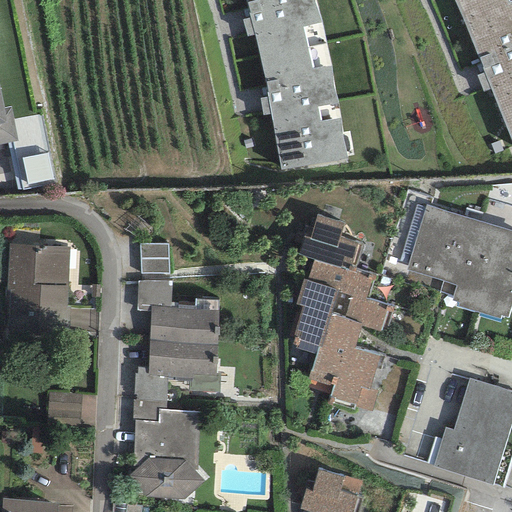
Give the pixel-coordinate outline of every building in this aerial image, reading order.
[(315,0),(244,0),(249,18),(242,20),(246,37),(254,34),(264,77),(268,98),(260,99),(262,116),(270,114),(280,170),(346,159),(340,119),(331,68),(321,23),(315,0)] [(511,0),(453,0),(461,15),(483,73),(476,75),(482,92),(490,89),(511,145),(511,0)] [(0,91),(0,144),(17,141),(10,107),(4,108),(0,91)] [(47,154),(22,159),(27,185),(52,180),(47,154)] [(410,255),(425,208),(416,205),(401,252),(410,255)] [(406,270),(455,285),(451,301),(457,302),(455,306),(500,319),(501,315),(508,317),(511,303),(511,230),(425,205),(425,208),(410,255),(406,270)] [(343,224),(316,215),(309,237),(303,236),(298,254),(314,259),(307,281),(302,279),(294,304),(302,306),(293,336),(319,344),(308,379),(333,386),(330,397),(371,410),(376,392),(369,390),(380,354),(355,346),(361,326),(379,332),(388,304),(365,297),(373,274),(355,268),(362,245),(338,237),(343,224)] [(66,307),(69,247),(8,244),(4,326),(69,329),(69,307),(66,307)] [(168,244),(139,244),(139,274),(168,274),(168,244)] [(171,282),(137,281),(136,311),(150,311),(150,306),(170,307),(171,282)] [(149,341),(217,345),(218,311),(177,309),(177,307),(170,307),(150,306),(150,311),(149,341)] [(217,345),(149,341),(148,368),(147,375),(167,376),(191,377),(190,391),(218,392),(220,374),(216,373),(217,345)] [(166,401),(167,376),(147,375),(148,368),(137,367),(137,374),(134,374),(133,395),(136,395),(135,400),(166,401)] [(511,421),(511,391),(469,379),(453,429),(444,426),(439,440),(433,465),(493,483),(511,421)] [(166,410),(166,401),(135,400),(132,400),(131,421),(134,421),(157,422),(158,409),(166,410)] [(134,421),(132,458),(197,460),(199,411),(166,410),(158,409),(157,422),(134,421)] [(433,465),(439,440),(433,438),(426,464),(433,465)] [(196,474),(197,460),(132,458),(132,473),(128,475),(145,497),(184,500),(204,482),(196,474)] [(361,481),(317,469),(310,491),(305,489),(300,509),(309,511),(352,511),(357,497),(361,481)] [(57,511),(58,502),(2,499),(1,511),(57,511)] [(140,511),(141,506),(113,503),(112,511),(140,511)]
